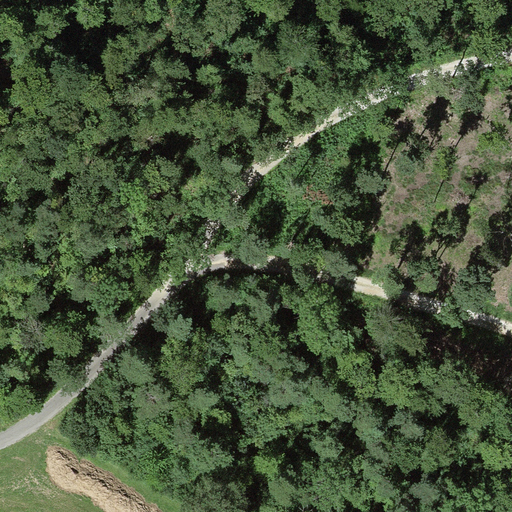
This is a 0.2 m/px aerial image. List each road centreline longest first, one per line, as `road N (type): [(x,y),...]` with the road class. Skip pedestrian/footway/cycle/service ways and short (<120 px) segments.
road 1 (track): [(511,55),(395,83),(292,126),(190,257)]
road 2 (track): [(190,257),(307,271),(511,329)]
road 3 (track): [(190,257),(77,384),(0,442)]
